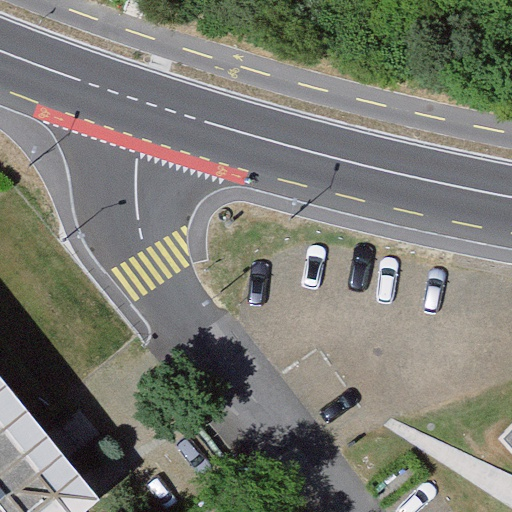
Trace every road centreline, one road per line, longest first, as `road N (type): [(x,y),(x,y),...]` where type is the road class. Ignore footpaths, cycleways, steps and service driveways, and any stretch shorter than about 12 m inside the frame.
road 1 (residential): [(7,51),(171,298)]
road 2 (primary): [(511,174),(227,113)]
road 3 (residential): [(171,298),(340,511)]
road 4 (primary): [(227,113),(7,51)]
road 5 (residential): [(171,298),(176,206),(227,113)]
